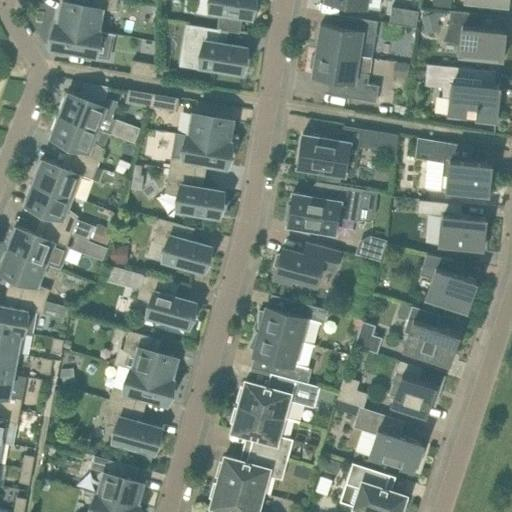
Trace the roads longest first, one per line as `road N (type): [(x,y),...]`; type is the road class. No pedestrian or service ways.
road 1 (residential): [(172,511),(251,215),(287,0)]
road 2 (residential): [(441,511),(511,283)]
road 3 (residential): [(0,186),(43,74),(7,4)]
